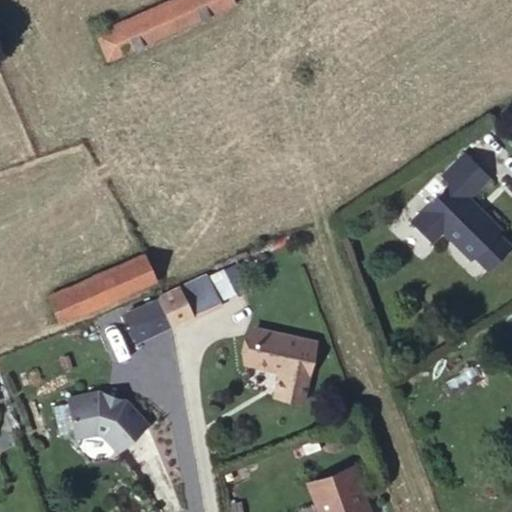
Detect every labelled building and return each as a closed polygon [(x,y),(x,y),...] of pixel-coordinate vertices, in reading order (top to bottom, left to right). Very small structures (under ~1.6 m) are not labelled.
[(103,53),(221,0),(141,0),(89,23),(103,53)] [(467,249),(481,263),(499,246),(486,232),(490,227),(460,195),(478,175),(455,148),(435,169),(441,176),(404,213),(423,235),(435,222),(462,253),(467,249)] [(48,310),(146,268),(137,241),(38,283),(48,310)] [(204,272),(178,282),(188,308),(214,298),(204,272)] [(178,282),(150,293),(157,320),(188,308),(178,282)] [(157,320),(150,293),(86,317),(93,344),(157,320)] [(238,353),(301,364),(306,324),(244,312),(238,353)] [(89,426),(110,450),(142,420),(116,390),(93,382),(59,388),(67,431),(89,426)] [(301,487),(308,483),(353,468),(346,448),(294,466),(301,487)] [(353,468),(308,483),(316,504),(310,506),(312,511),(359,511),(353,492),(360,488),(353,468)]
